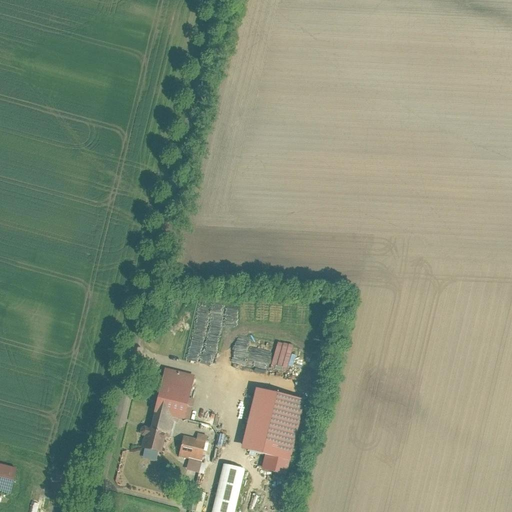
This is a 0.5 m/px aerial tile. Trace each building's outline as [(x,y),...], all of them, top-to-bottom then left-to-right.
[(277,341),(269,367),(286,372),(293,346),(277,341)] [(156,366),(135,449),(156,454),(166,416),(174,418),(186,373),(156,366)] [(254,386),(238,446),(280,457),(296,397),(254,386)] [(165,450),(189,459),(196,439),(172,431),(165,450)] [(0,493),(9,496),(16,469),(0,465),(0,493)] [(233,511),(244,470),(222,465),(210,511),(233,511)] [(195,511),(200,511),(205,493),(194,491),(190,511),(195,511)] [(261,508),(266,509),(269,498),(264,496),(261,508)]
